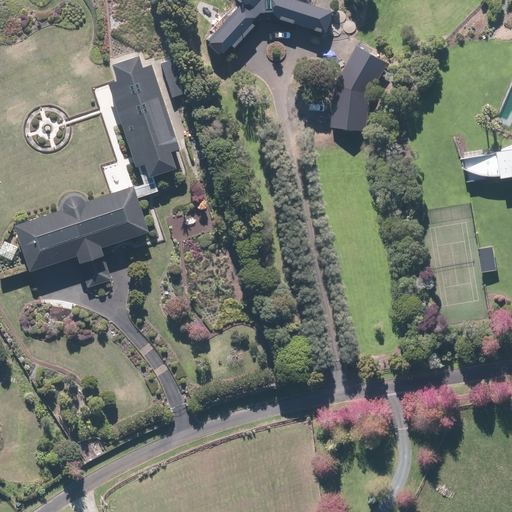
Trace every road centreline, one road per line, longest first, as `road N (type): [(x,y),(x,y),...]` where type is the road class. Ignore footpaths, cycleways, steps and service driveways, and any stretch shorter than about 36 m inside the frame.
road 1 (residential): [(22,511),(174,434),(234,414),(511,365)]
road 2 (unknown): [(392,382),(405,466),(381,511)]
